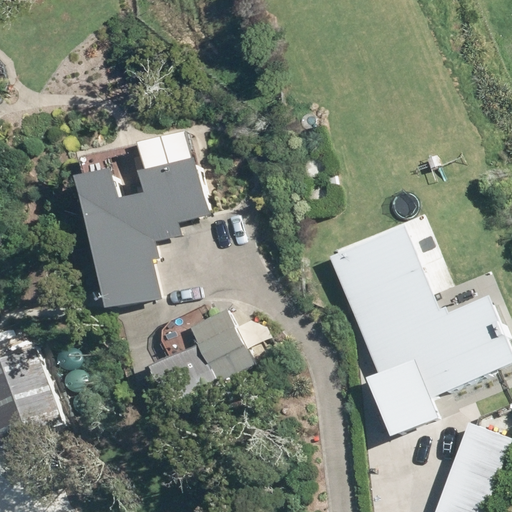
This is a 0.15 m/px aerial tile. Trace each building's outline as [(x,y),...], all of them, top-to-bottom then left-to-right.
[(123,173),(87,181),(116,314),(169,302),(157,245),(190,238),(187,226),(216,220),(204,164),(149,176),(153,197),(129,202),(123,173)] [(411,219),(333,250),(382,376),(375,378),(400,441),(448,422),(440,402),(511,374),(511,326),(490,271),(439,291),(411,219)] [(258,372),(230,312),(195,329),(202,345),(157,366),(178,410),(258,372)] [(71,429),(29,321),(0,332),(0,436),(7,454),(71,429)] [(490,511),(511,451),(511,437),(472,424),(441,511),(490,511)]
